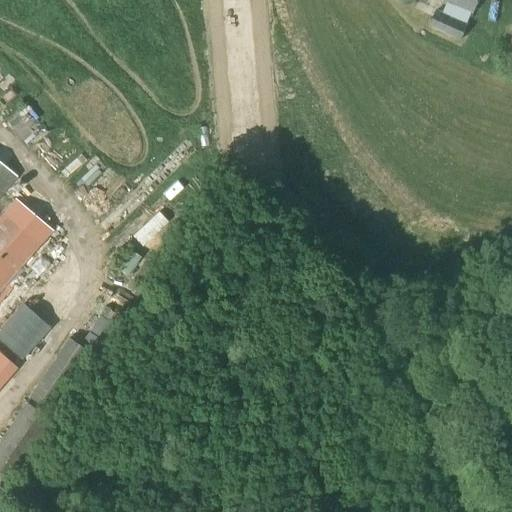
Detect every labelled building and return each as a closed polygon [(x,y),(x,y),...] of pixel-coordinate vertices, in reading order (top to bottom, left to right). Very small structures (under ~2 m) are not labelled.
[(446,0),(473,12),(478,0),(446,0)] [(459,41),(467,24),(435,9),(427,27),(459,41)] [(511,65),(511,38),(502,61),(511,65)] [(0,195),(12,182),(16,177),(0,162),(0,195)] [(0,321),(55,258),(38,244),(50,230),(13,199),(0,214),(0,386),(16,368),(0,353),(0,321)] [(4,340),(30,363),(59,332),(33,308),(4,340)] [(0,472),(9,479),(50,420),(25,403),(0,439),(0,472)]
